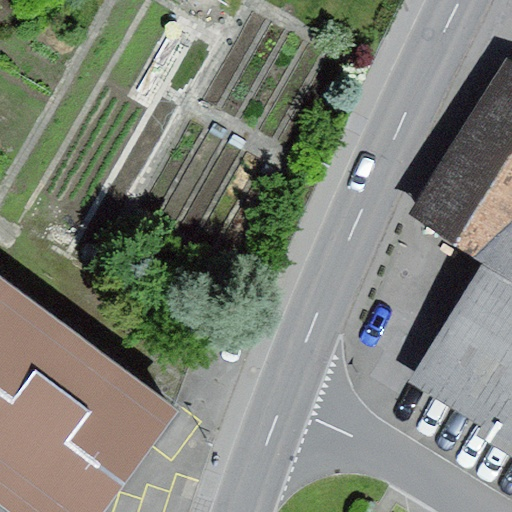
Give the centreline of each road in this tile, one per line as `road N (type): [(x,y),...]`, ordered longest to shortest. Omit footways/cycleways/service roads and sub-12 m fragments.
road 1 (secondary): [(452,0),(338,240),(286,374)]
road 2 (residential): [(286,374),(511,507)]
road 3 (secondary): [(286,374),(236,511)]
